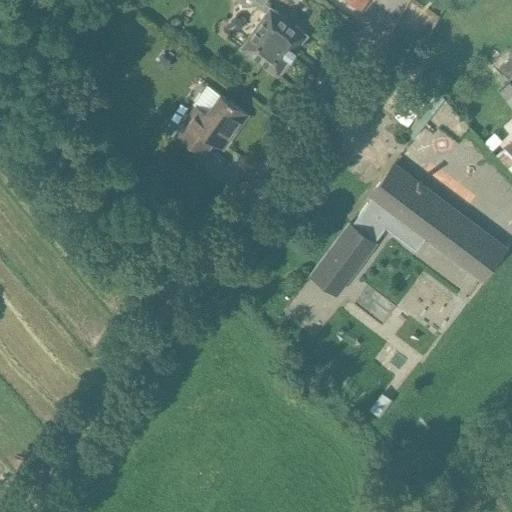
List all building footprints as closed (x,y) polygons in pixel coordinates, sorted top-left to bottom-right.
[(257,0),(258,0),(256,3),(257,6),(267,14),(243,46),(242,47),(278,74),(307,35),(271,8),(264,3),(266,0),(257,0)] [(353,0),(365,8),(370,0),(353,0)] [(392,33),(383,47),(393,53),(401,39),(392,33)] [(511,55),(499,67),(508,77),(511,73),(511,55)] [(511,84),(509,82),(499,91),(506,99),(505,100),(511,107),(511,84)] [(205,155),(214,142),(224,149),(248,115),(234,105),(235,103),(231,100),(229,102),(220,95),(207,113),(195,104),(174,133),(205,155)] [(511,139),(497,153),(511,169),(511,139)] [(160,156),(148,173),(173,191),(185,174),(160,156)] [(506,249),(394,165),(372,194),(375,197),(354,225),(349,221),(309,275),(338,297),(379,243),(377,242),(387,228),(415,249),(426,235),(484,279),(506,249)] [(382,392),(369,409),(379,417),(392,400),(382,392)]
